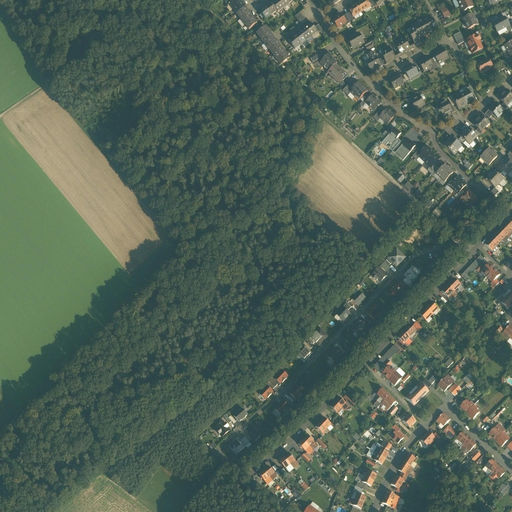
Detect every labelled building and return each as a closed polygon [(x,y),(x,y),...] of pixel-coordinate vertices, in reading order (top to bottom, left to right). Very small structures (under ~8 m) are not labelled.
[(228,4),(233,10),(241,3),(238,0),(234,0),(231,2),(228,4)] [(277,13),(283,8),(277,0),(271,5),(277,11),(277,13)] [(283,8),(289,4),(285,0),(277,0),(283,8)] [(365,0),(363,0),(357,4),(348,10),(350,12),(353,17),(356,15),(357,15),(362,12),(367,9),(366,8),(370,6),(367,2),(365,0)] [(372,9),(377,6),(374,1),(372,0),(369,0),(367,2),(370,6),(372,9)] [(473,8),(470,1),(459,7),(460,9),(462,10),(463,12),(473,8)] [(233,10),(237,15),(245,9),(241,3),(233,10)] [(271,16),(277,11),(271,5),(270,3),(265,8),(271,16)] [(265,20),(271,16),(265,8),(259,12),(265,20)] [(237,15),(241,20),(249,14),(245,9),(237,15)] [(346,15),(351,23),(355,20),(354,17),(353,17),(350,12),(346,15)] [(241,20),(245,25),(253,19),(249,14),(241,20)] [(343,24),(345,22),(342,17),(340,15),(332,20),(336,26),(339,25),(339,26),(340,27),(343,25),(343,24)] [(346,15),(342,17),(345,22),(345,23),(347,25),(351,23),(346,15)] [(467,29),(468,30),(477,25),(472,15),(463,20),(465,25),(466,24),(468,29),(467,29)] [(492,24),(497,32),(505,27),(506,29),(510,27),(505,17),(492,24)] [(257,24),(253,19),(245,25),(249,30),(257,24)] [(422,24),(419,26),(421,29),(424,28),(427,33),(429,32),(429,34),(433,32),(428,23),(428,24),(425,20),(421,22),(422,24)] [(310,24),(305,28),(311,37),(317,33),(314,29),(310,24)] [(410,28),(412,31),(413,33),(409,35),(413,42),(417,41),(425,36),(424,35),(421,29),(419,26),(418,24),(410,28)] [(317,33),(318,34),(322,31),(318,25),(314,29),(317,33)] [(256,34),(261,39),(269,33),(265,27),(256,34)] [(306,41),(311,37),(305,28),(299,33),(306,41)] [(261,39),(265,44),(273,38),(269,33),(261,39)] [(300,46),(306,41),(299,33),(294,37),(300,46)] [(351,45),(353,49),(364,43),(359,35),(357,34),(355,35),(354,37),(349,40),(348,42),(350,44),(351,45)] [(466,41),(469,48),(479,43),(480,42),(477,36),(466,41)] [(295,50),(300,46),(294,37),(288,41),(295,50)] [(265,44),(269,50),(277,43),(273,38),(265,44)] [(404,38),(399,41),(405,52),(407,50),(408,52),(410,50),(408,45),(404,38)] [(364,45),(367,51),(373,47),(375,39),(364,45)] [(403,53),(405,52),(399,41),(394,44),(398,51),(400,56),(401,55),(404,54),(403,53)] [(413,42),(411,44),(413,49),(419,46),(417,41),(413,42)] [(269,50),(273,55),(281,49),(277,43),(269,50)] [(482,49),(479,43),(469,48),(472,54),(482,49)] [(437,61),(439,65),(439,64),(448,59),(442,48),(433,54),(437,61)] [(273,55),(277,60),(285,54),(281,49),(273,55)] [(384,61),(386,64),(391,61),(395,59),(393,54),(392,53),(391,53),(388,49),(384,51),(385,53),(383,54),(386,60),(384,61)] [(310,60),(313,64),(325,56),(322,52),(310,60)] [(366,62),(370,70),(380,65),(378,61),(376,57),(375,57),(373,53),(368,56),(370,60),(366,62)] [(289,59),(285,54),(277,60),(281,65),(289,59)] [(326,69),(329,72),(335,65),(337,63),(331,58),(332,57),(329,54),(320,63),(324,67),(324,68),(325,69),(326,69)] [(420,66),(424,72),(429,69),(433,67),(430,61),(429,60),(427,60),(426,58),(419,63),(421,66),(420,66)] [(477,66),(480,73),(485,70),(485,72),(491,69),(489,66),(491,65),(488,60),(477,66)] [(344,73),(335,65),(329,72),(328,72),(335,79),(335,80),(339,83),(341,81),(343,82),(345,80),(348,76),(345,73),(344,73)] [(406,74),(409,79),(417,74),(413,66),(404,71),(406,74)] [(492,69),(495,74),(501,71),(499,68),(498,66),(495,67),(492,69)] [(410,81),(407,83),(408,84),(422,76),(420,72),(417,74),(409,79),(410,81)] [(389,81),(394,89),(395,89),(394,88),(397,87),(398,87),(403,84),(402,81),(399,76),(398,75),(398,76),(394,79),(394,78),(389,81)] [(356,97),(359,100),(368,91),(358,83),(352,90),(351,91),(351,92),(350,93),(350,94),(355,98),(356,97)] [(342,92),(348,96),(350,94),(350,93),(351,92),(351,91),(352,90),(348,86),(342,92)] [(468,92),(471,96),(475,94),(471,87),(466,89),(468,92)] [(511,95),(507,90),(502,95),(510,102),(511,100),(511,95)] [(468,92),(461,96),(466,106),(474,102),(471,96),(468,92)] [(459,110),(466,106),(461,96),(460,95),(453,99),(456,105),(459,110)] [(506,106),(510,102),(502,95),(498,99),(503,104),(506,107),(506,106)] [(360,105),(363,108),(366,104),(365,104),(370,99),(367,96),(360,105)] [(366,104),(373,111),(380,103),(372,96),(370,99),(365,104),(366,104)] [(415,110),(424,105),(420,97),(414,100),(411,102),(413,106),(414,106),(416,110),(415,110)] [(447,99),(451,105),(448,106),(451,112),(452,114),(455,112),(452,107),(456,105),(453,99),(452,97),(447,99)] [(441,113),(443,116),(447,114),(451,112),(448,106),(446,102),(436,108),(439,114),(441,113)] [(493,114),(496,117),(498,114),(500,116),(503,112),(495,104),(492,108),(491,107),(488,110),(489,110),(493,114)] [(380,118),(388,124),(394,117),(390,113),(390,114),(386,110),(383,114),(379,118),(380,118)] [(489,124),(490,125),(493,123),(489,119),(493,114),(489,110),(484,115),(488,118),(486,121),(489,123),(489,124)] [(373,118),(377,121),(379,119),(380,118),(379,118),(383,114),(379,111),(373,118)] [(481,116),(477,120),(485,128),(489,124),(489,123),(486,121),(481,116)] [(481,132),(485,128),(477,120),(473,125),(478,129),(481,132)] [(394,129),(389,135),(396,140),(397,139),(401,134),(394,129)] [(465,131),(463,132),(462,133),(463,134),(460,138),(465,142),(469,146),(473,142),(478,137),(473,133),(469,129),(466,132),(465,131)] [(396,140),(389,135),(382,143),(392,152),(399,143),(401,142),(397,139),(396,140)] [(399,143),(403,147),(408,141),(405,137),(401,142),(399,143)] [(448,141),(447,142),(446,143),(447,144),(444,147),(453,156),(458,151),(462,147),(457,143),(453,139),(452,139),(450,142),(448,141)] [(403,147),(410,153),(415,147),(408,141),(403,147)] [(392,152),(403,161),(410,153),(403,147),(399,143),(392,152)] [(419,158),(424,163),(433,154),(431,152),(431,151),(428,148),(422,154),(420,157),(419,158)] [(480,159),(484,163),(493,153),(492,151),(491,153),(488,150),(480,159)] [(412,157),(416,161),(419,158),(420,157),(422,154),(418,151),(412,157)] [(495,154),(493,153),(484,163),(488,167),(497,158),(494,155),(495,154)] [(435,156),(433,154),(424,163),(426,164),(430,168),(431,167),(434,165),(439,159),(436,156),(435,156)] [(502,161),(501,162),(511,171),(511,170),(511,164),(511,163),(507,159),(506,159),(503,162),(502,161)] [(473,166),(471,163),(468,161),(468,162),(464,166),(466,168),(469,170),(473,166)] [(507,176),(511,171),(501,162),(500,163),(501,164),(498,168),(503,172),(507,176)] [(427,171),(431,175),(437,168),(434,165),(431,167),(430,168),(427,171)] [(435,175),(440,179),(449,169),(448,167),(447,169),(444,166),(435,175)] [(451,170),(449,169),(440,179),(444,183),(448,179),(452,174),(453,174),(450,171),(451,170)] [(394,178),(397,181),(402,175),(399,172),(394,178)] [(490,174),(489,175),(499,185),(503,180),(498,176),(494,172),(491,175),(490,174)] [(495,189),(499,185),(489,175),(487,176),(489,177),(486,181),(494,188),(495,189)] [(448,187),(453,191),(463,181),(461,180),(460,181),(457,178),(452,183),(448,187)] [(464,182),(463,181),(453,191),(457,195),(461,191),(465,187),(466,186),(463,183),(464,182)] [(404,187),(408,191),(412,188),(407,183),(404,187)] [(494,188),(492,190),(490,193),(494,197),(497,195),(498,193),(495,189),(494,188)] [(460,201),(464,206),(474,195),(469,191),(464,197),(460,201)] [(478,199),(474,195),(464,206),(468,210),(475,203),(478,199)] [(468,210),(471,212),(477,205),(475,203),(468,210)] [(504,225),(496,233),(499,237),(498,238),(502,241),(511,231),(508,228),(507,228),(504,225)] [(511,231),(502,241),(504,243),(509,237),(511,234),(511,231)] [(502,241),(498,238),(499,237),(496,233),(484,245),(491,252),(494,255),(499,250),(496,247),(502,241)] [(388,259),(392,263),(396,267),(403,260),(400,257),(402,255),(396,250),(388,259)] [(388,267),(392,263),(388,259),(384,263),(388,267)] [(384,263),(379,268),(385,274),(390,269),(388,267),(384,263)] [(486,278),(494,270),(489,265),(481,272),(481,273),(486,278)] [(412,266),(404,275),(406,278),(411,283),(412,283),(417,277),(421,274),(415,268),(414,268),(412,266)] [(378,280),(380,283),(387,276),(385,274),(379,268),(372,275),(375,278),(374,279),(377,281),(378,280)] [(500,275),(494,270),(486,278),(492,283),(495,280),(500,275)] [(411,283),(406,278),(403,281),(408,286),(412,283),(411,283)] [(447,285),(454,292),(457,289),(460,286),(454,279),(447,285)] [(490,285),(494,289),(499,284),(495,280),(492,283),(490,285)] [(396,282),(388,290),(390,293),(389,294),(392,296),(393,295),(395,297),(403,288),(396,282)] [(457,295),(456,294),(454,292),(447,285),(441,292),(451,301),(457,295)] [(499,302),(507,310),(511,305),(511,287),(509,290),(511,292),(504,300),(502,298),(499,302)] [(355,296),(351,300),(358,306),(365,298),(359,292),(355,296)] [(346,302),(347,303),(351,308),(352,308),(354,306),(348,300),(346,302)] [(431,302),(425,308),(432,315),(438,309),(431,302)] [(343,308),(347,312),(351,308),(347,303),(343,308)] [(374,305),(366,313),(373,320),(381,312),(374,305)] [(343,308),(336,315),(337,316),(340,319),(343,322),(350,315),(347,312),(343,308)] [(426,322),(432,315),(425,308),(419,315),(426,322)] [(493,315),(496,318),(500,314),(501,313),(499,310),(495,313),(493,315)] [(368,324),(365,321),(361,326),(365,330),(366,330),(370,326),(368,324)] [(358,323),(351,330),(355,333),(358,336),(359,337),(365,330),(361,326),(358,323)] [(417,323),(413,327),(419,333),(423,329),(417,323)] [(409,325),(403,331),(410,338),(416,332),(409,325)] [(478,331),(481,334),(486,328),(483,326),(478,331)] [(492,333),(496,337),(503,331),(498,326),(492,333)] [(507,342),(510,339),(511,337),(511,327),(510,326),(501,335),(503,337),(503,338),(507,342)] [(310,338),(315,343),(319,347),(328,337),(322,331),(320,333),(318,331),(310,338)] [(403,345),(410,338),(403,331),(397,338),(403,345)] [(410,338),(403,345),(407,348),(413,341),(410,338)] [(303,344),(305,347),(309,351),(311,349),(305,342),(303,344)] [(461,348),(464,351),(470,345),(467,342),(461,348)] [(334,347),(335,349),(336,348),(342,354),(345,352),(336,344),(334,347)] [(312,353),(309,351),(305,347),(297,355),(304,362),(312,353)] [(329,351),(325,355),(330,360),(334,363),(342,354),(336,348),(335,349),(331,353),(329,351)] [(390,367),(396,372),(399,369),(389,360),(388,361),(392,365),(390,367)] [(445,365),(447,368),(453,362),(450,360),(445,365)] [(392,365),(388,361),(387,362),(385,364),(383,366),(386,369),(390,366),(390,367),(392,365)] [(382,374),(388,380),(396,372),(390,367),(390,366),(386,369),(382,374)] [(399,369),(396,372),(402,379),(406,375),(399,368),(399,369)] [(278,384),(280,385),(281,384),(282,383),(286,379),(288,377),(282,371),(274,379),(278,384)] [(402,379),(396,372),(388,380),(394,386),(400,380),(402,379)] [(468,373),(462,380),(467,384),(473,376),(468,373)] [(400,380),(403,383),(410,377),(407,374),(406,375),(402,379),(400,380)] [(431,385),(437,379),(434,376),(428,382),(431,385)] [(271,379),(269,381),(275,387),(277,385),(271,379)] [(437,386),(444,392),(452,384),(448,381),(447,382),(444,379),(437,386)] [(421,385),(427,390),(432,385),(431,385),(428,382),(426,380),(421,385)] [(273,390),(275,387),(269,381),(267,384),(273,390)] [(405,398),(414,406),(428,392),(427,390),(421,385),(420,383),(416,387),(418,389),(411,396),(409,394),(405,398)] [(454,397),(461,389),(455,383),(448,391),(454,397)] [(259,395),(265,400),(267,398),(268,399),(271,395),(271,394),(272,393),(273,392),(272,391),(267,386),(259,395)] [(291,396),(295,400),(297,398),(298,399),(302,394),(301,394),(303,392),(298,386),(291,393),(290,394),(291,396)] [(380,398),(384,401),(389,396),(382,389),(377,395),(380,398)] [(389,396),(384,401),(390,408),(391,408),(396,402),(389,396)] [(338,398),(334,403),(341,409),(344,407),(345,408),(347,406),(338,398)] [(356,405),(350,399),(349,401),(345,398),(344,399),(353,408),(356,405)] [(285,401),(291,407),(293,405),(292,404),(288,400),(287,399),(285,401)] [(460,407),(466,413),(474,405),(470,402),(469,403),(466,400),(460,407)] [(390,408),(384,401),(380,405),(382,407),(381,408),(383,411),(385,409),(387,412),(390,408)] [(276,411),(280,415),(283,413),(283,414),(287,410),(287,409),(288,407),(284,403),(283,402),(281,403),(275,410),(276,411)] [(330,407),(338,415),(340,413),(339,412),(341,409),(334,403),(330,407)] [(478,409),(474,405),(466,413),(473,420),(479,413),(477,410),(478,409)] [(389,414),(392,416),(398,410),(395,407),(389,414)] [(238,422),(239,423),(241,421),(248,416),(242,409),(233,416),(238,422)] [(378,416),(374,412),(369,417),(373,420),(378,416)] [(403,422),(409,428),(416,421),(408,414),(404,417),(405,419),(403,422)] [(441,424),(443,427),(450,420),(443,414),(436,422),(439,426),(441,424)] [(324,418),(319,423),(326,429),(329,427),(330,428),(332,426),(324,418)] [(222,422),(214,428),(217,431),(216,432),(219,435),(220,434),(222,437),(230,431),(227,428),(228,427),(225,424),(225,425),(222,422)] [(246,431),(253,440),(257,437),(255,434),(257,433),(262,429),(256,423),(246,431)] [(324,432),(326,429),(319,423),(315,427),(323,435),(325,433),(324,432)] [(498,424),(495,428),(498,431),(499,430),(503,433),(505,431),(498,424)] [(456,433),(451,429),(449,426),(444,432),(446,434),(451,439),(456,433)] [(495,441),(503,433),(499,430),(498,431),(495,428),(488,435),(495,441)] [(395,441),(398,444),(403,438),(398,433),(396,431),(395,432),(390,438),(394,442),(395,441)] [(420,441),(428,448),(435,439),(433,437),(428,432),(420,441)] [(360,438),(355,433),(351,436),(357,442),(360,438)] [(457,445),(461,448),(469,439),(463,433),(456,440),(459,442),(458,444),(457,445)] [(506,437),(503,433),(495,441),(501,447),(508,441),(505,438),(506,437)] [(435,439),(438,442),(441,439),(435,434),(433,437),(435,439)] [(303,440),(312,449),(314,446),(313,445),(315,444),(307,436),(303,440)] [(231,450),(236,455),(246,447),(246,446),(241,441),(240,442),(237,438),(228,446),(231,450)] [(241,441),(246,446),(249,443),(245,438),(241,441)] [(316,442),(324,450),(327,447),(319,439),(316,442)] [(476,445),(469,439),(461,448),(464,452),(465,451),(466,449),(469,452),(476,445)] [(298,445),(306,452),(308,451),(309,452),(312,449),(303,440),(298,445)] [(383,447),(388,451),(391,446),(386,443),(383,447)] [(373,453),(374,453),(377,455),(385,460),(388,455),(380,450),(379,449),(377,451),(375,450),(373,453)] [(474,463),(476,461),(480,456),(476,452),(469,458),(474,462),(474,463)] [(289,454),(284,458),(292,467),(295,465),(294,464),(296,462),(289,454)] [(301,457),(308,464),(310,462),(304,455),(301,457)] [(385,460),(377,455),(375,458),(374,457),(372,460),(382,465),(385,460)] [(409,455),(403,463),(410,467),(413,463),(415,459),(409,455)] [(279,462),(286,470),(288,469),(289,470),(292,467),(284,458),(279,462)] [(366,463),(374,468),(376,465),(368,460),(366,463)] [(490,475),(498,467),(492,461),(485,467),(488,470),(487,472),(490,475)] [(402,473),(405,475),(410,467),(403,463),(398,471),(402,473)] [(456,466),(453,463),(447,469),(450,472),(456,466)] [(263,471),(271,480),(274,478),(273,477),(275,475),(268,467),(263,471)] [(505,473),(498,467),(490,475),(494,479),(495,477),(498,480),(505,473)] [(259,475),(266,483),(268,482),(268,483),(271,480),(263,471),(259,475)] [(367,474),(365,477),(374,482),(376,476),(366,471),(365,473),(367,474)] [(494,479),(490,475),(488,477),(495,483),(498,480),(495,477),(494,479)] [(338,483),(331,477),(328,481),(335,487),(338,483)] [(371,487),(374,482),(365,477),(363,481),(362,480),(361,482),(367,485),(371,487)] [(395,488),(398,490),(403,482),(404,482),(399,479),(396,477),(391,485),(395,488)] [(358,483),(356,487),(364,490),(367,485),(361,482),(358,481),(358,483)] [(498,491),(501,493),(503,490),(509,485),(506,482),(498,491)] [(309,488),(304,483),(301,486),(300,486),(305,492),(309,488)] [(441,488),(437,485),(432,493),(436,495),(441,488)] [(509,485),(503,490),(506,493),(511,487),(509,485)] [(362,495),(364,490),(356,487),(354,491),(362,495)] [(387,492),(384,498),(396,503),(397,500),(396,499),(397,497),(387,492)] [(356,497),(355,500),(363,504),(366,498),(356,494),(355,496),(356,497)] [(394,507),(396,503),(384,498),(382,504),(387,506),(392,508),(393,506),(394,507)] [(361,510),(363,504),(355,500),(353,504),(352,503),(351,505),(354,507),(361,510)] [(312,503),(310,506),(316,511),(319,508),(312,503)]
